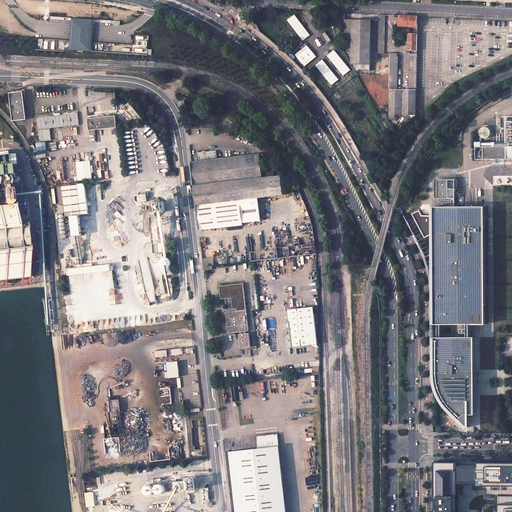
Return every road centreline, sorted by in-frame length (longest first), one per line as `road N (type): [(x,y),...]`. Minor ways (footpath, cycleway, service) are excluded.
road 1 (primary): [(412,446),(408,271),(308,93),(247,36),(223,29)]
road 2 (primary): [(223,29),(298,106),(377,249),(391,293),(392,447)]
road 3 (residential): [(511,12),(268,0)]
road 4 (unknown): [(137,341),(157,398),(153,443),(129,457),(108,454),(93,398)]
road 5 (primary): [(90,0),(172,11),(223,29)]
